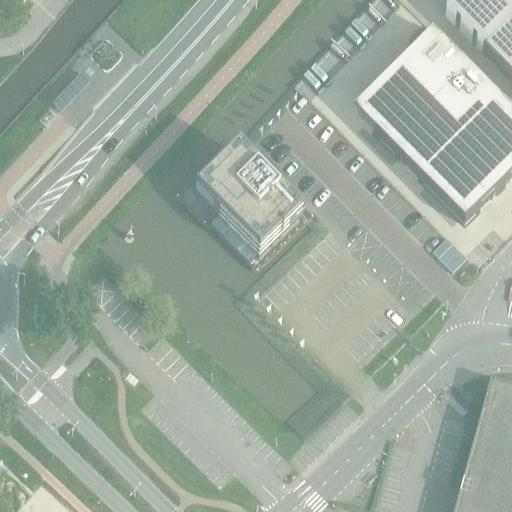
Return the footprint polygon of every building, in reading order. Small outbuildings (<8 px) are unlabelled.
[(511,0),(461,0),(445,17),(511,85),(511,0)] [(418,54),(357,114),(376,133),(373,135),(464,227),(511,179),(511,116),(432,35),(415,51),(418,54)] [(302,218),(262,177),(239,154),(195,196),(258,261),(302,218)] [(432,256),(452,276),(466,262),(446,242),(444,244),(432,256)] [(511,511),(511,394),(489,388),(454,511),(511,511)]
